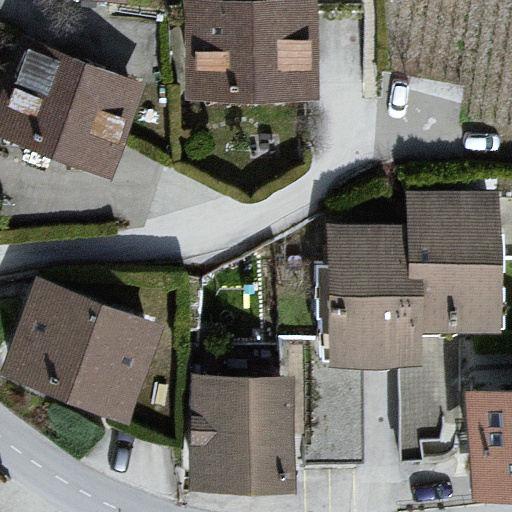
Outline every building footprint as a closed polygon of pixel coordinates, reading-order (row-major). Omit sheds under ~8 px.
[(251,2),(251,0),(192,0),(192,3),(193,83),(305,82),(304,2),(251,2)] [(114,125),(130,84),(26,44),(0,110),(0,120),(101,159),(114,125)] [(255,188),(304,160),(305,98),(173,98),(146,72),(140,88),(125,128),(170,150),(246,187),(255,188)] [(328,337),(303,336),(303,352),(304,398),(353,397),(357,397),(356,337),(398,337),(407,337),(408,307),(487,308),(488,195),(409,194),(409,226),(329,226),(328,337)] [(108,418),(169,441),(182,446),(187,372),(134,352),(145,323),(39,283),(10,358),(116,399),(108,418)] [(280,353),(280,348),(196,349),(192,348),(193,356),(193,376),(193,467),(279,468),(280,376),(280,353)] [(475,475),(511,473),(511,388),(470,391),(475,475)]
